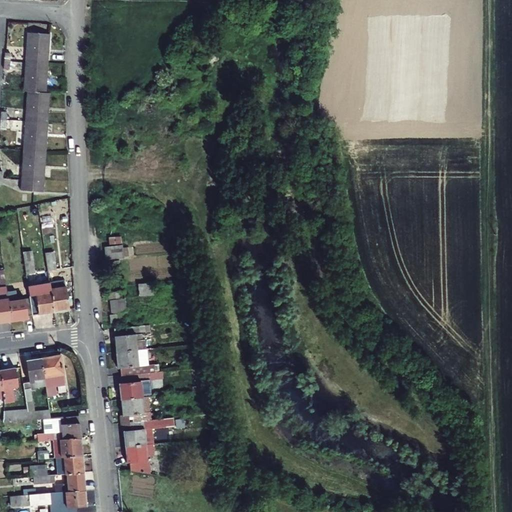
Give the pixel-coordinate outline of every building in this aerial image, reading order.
[(30,93),(23,192),(46,193),(52,95),(48,95),(52,37),(29,36),(25,93),(30,93)] [(101,247),(103,260),(121,258),(119,245),(101,247)] [(25,271),(34,270),(32,249),(22,250),(25,271)] [(54,249),(44,250),(46,268),(56,267),(54,249)] [(0,284),(11,284),(10,267),(0,267),(0,284)] [(105,277),(105,286),(118,285),(117,276),(105,277)] [(66,307),(61,277),(48,279),(53,309),(66,307)] [(33,281),(35,295),(28,296),(31,313),(53,309),(48,279),(33,281)] [(136,284),(137,297),(153,295),(152,283),(136,284)] [(31,313),(28,296),(4,300),(7,321),(26,318),(25,314),(31,313)] [(106,301),(108,313),(123,312),(121,299),(106,301)] [(108,316),(109,323),(119,322),(118,315),(108,316)] [(131,326),(110,328),(113,354),(134,352),(143,351),(142,344),(136,345),(135,335),(132,335),(131,326)] [(115,369),(120,369),(121,377),(137,375),(134,352),(113,354),(115,369)] [(57,381),(54,363),(35,367),(38,384),(57,381)] [(22,419),(23,427),(37,426),(43,426),(42,418),(29,418),(25,392),(39,390),(38,384),(35,367),(20,369),(22,387),(18,387),(22,419)] [(122,383),(118,384),(120,401),(138,400),(142,400),(140,376),(137,375),(121,377),(122,383)] [(12,394),(9,376),(0,377),(0,411),(9,410),(7,395),(12,394)] [(121,416),(124,416),(126,423),(141,422),(138,400),(120,401),(121,416)] [(42,418),(43,426),(56,425),(55,418),(42,418)] [(0,419),(0,427),(23,427),(22,419),(0,419)] [(127,431),(122,432),(123,449),(144,447),(141,422),(126,423),(127,431)] [(35,449),(53,448),(73,447),(72,424),(56,425),(43,426),(37,426),(39,441),(35,441),(35,449)] [(129,465),(129,472),(147,475),(145,458),(154,457),(153,446),(144,447),(123,449),(125,465),(129,465)] [(73,447),(53,448),(54,465),(75,464),(73,447)] [(9,478),(9,486),(61,482),(77,482),(76,480),(75,464),(54,465),(54,468),(58,468),(59,475),(9,478)] [(61,491),(9,496),(10,503),(79,498),(77,482),(61,482),(61,491)] [(6,510),(54,507),(54,511),(79,511),(79,498),(10,503),(6,503),(6,510)]
